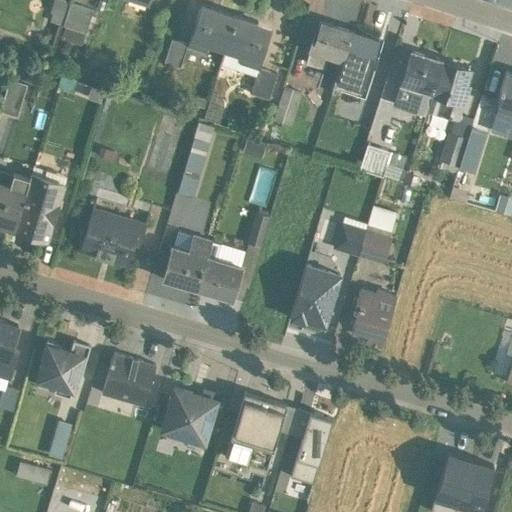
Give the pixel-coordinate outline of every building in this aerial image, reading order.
[(49,22),(60,25),(67,1),(65,0),(52,0),(49,12),(51,13),(49,22)] [(170,38),(163,61),(179,66),(186,46),(205,51),(206,46),(223,51),(235,13),(199,1),(186,43),(170,38)] [(91,9),(69,2),(62,25),(64,26),(60,38),(80,44),(91,9)] [(272,25),(235,13),(223,51),(220,63),(255,75),(250,92),(268,98),(276,73),(258,67),(258,63),(260,63),(272,25)] [(308,49),(304,61),(323,68),(326,56),(341,60),(352,29),(320,19),(316,31),(313,30),(307,49),(308,49)] [(378,37),(352,29),(333,88),(363,98),(382,41),(378,39),(378,37)] [(409,48),(392,104),(423,114),(441,58),(409,48)] [(449,133),(446,132),(438,159),(441,160),(438,167),(455,173),(466,138),(466,137),(471,118),(460,114),(470,84),(467,83),(472,68),(441,58),(422,117),(429,119),(427,124),(443,129),(447,117),(453,119),(449,133)] [(502,90),(494,115),(511,120),(511,73),(504,71),(498,89),(502,90)] [(26,84),(8,78),(0,104),(0,111),(16,116),(26,84)] [(300,91),(282,85),(272,118),(290,124),(300,91)] [(197,122),(177,192),(192,196),(212,126),(197,122)] [(474,169),(488,127),(473,122),(459,163),(474,169)] [(264,146),(245,140),(241,151),(260,158),(264,146)] [(358,169),(381,176),(389,151),(366,144),(358,169)] [(28,178),(0,169),(0,225),(13,230),(28,178)] [(30,172),(13,230),(46,239),(64,182),(30,172)] [(402,182),(428,190),(430,182),(419,178),(420,176),(405,172),(402,182)] [(469,192),(466,202),(478,206),(479,205),(492,208),(497,192),(483,188),(481,195),(469,192)] [(511,197),(499,194),(494,210),(511,215),(511,197)] [(396,212),(372,204),(357,255),(382,262),(390,236),(389,235),(396,212)] [(132,244),(138,245),(144,222),(92,206),(78,251),(126,266),(132,244)] [(250,278),(268,215),(254,212),(245,242),(247,243),(244,250),(211,240),(197,289),(230,299),(231,299),(239,274),(250,278)] [(357,255),(365,228),(339,221),(331,248),(357,255)] [(171,244),(161,279),(197,289),(211,239),(192,233),(191,234),(177,231),(173,245),(171,244)] [(304,263),(289,316),(303,321),(304,318),(323,324),(338,274),(304,263)] [(366,339),(380,343),(395,293),(374,287),(373,291),(359,287),(353,305),(357,306),(351,328),(368,333),(366,339)] [(0,384),(1,385),(0,390),(0,405),(11,409),(18,389),(6,385),(18,344),(13,342),(17,324),(0,319),(0,384)] [(511,333),(506,332),(498,355),(511,359),(505,380),(511,382),(511,333)] [(54,386),(53,391),(68,396),(69,391),(72,392),(84,353),(86,354),(89,345),(72,340),(69,350),(63,349),(54,342),(45,339),(33,380),(54,386)] [(154,364),(113,351),(101,392),(142,404),(154,364)] [(160,431),(204,444),(218,397),(216,396),(217,391),(202,387),(199,394),(173,386),(160,431)] [(285,403),(243,391),(224,456),(266,468),(278,426),(290,430),(297,408),(285,404),(285,403)] [(289,475),(312,482),(331,417),(309,411),(289,475)] [(60,458),(70,423),(57,419),(47,454),(60,458)] [(429,511),(432,511),(453,511),(469,458),(446,451),(429,511)] [(478,511),(492,465),(469,458),(453,511),(478,511)] [(49,469),(19,461),(15,476),(45,484),(49,469)]
